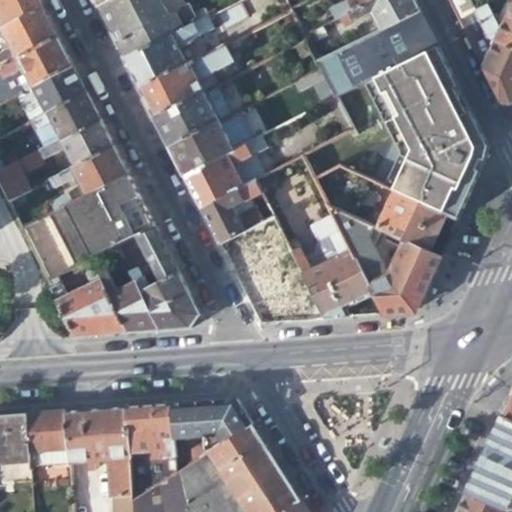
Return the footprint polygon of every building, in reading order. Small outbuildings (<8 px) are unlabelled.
[(0,0),(0,24),(3,30),(44,9),(39,0),(0,0)] [(112,0),(98,7),(110,30),(125,58),(200,20),(191,2),(182,7),(180,12),(172,15),(168,14),(160,0),(112,0)] [(349,0),(330,10),(335,19),(340,17),(350,12),(374,0),(349,0)] [(372,15),(381,31),(421,11),(414,0),(374,0),(350,12),(340,17),(345,26),(345,28),(355,23),(356,24),(372,15)] [(474,11),(475,14),(477,13),(483,27),(489,36),(490,40),(511,49),(511,2),(508,10),(499,28),(496,21),(487,4),(474,11)] [(504,8),(496,21),(499,28),(508,10),(504,8)] [(0,54),(0,66),(59,37),(51,22),(44,9),(3,30),(0,30),(0,38),(6,36),(13,48),(0,54)] [(381,31),(331,56),(318,62),(322,69),(336,97),(439,47),(428,27),(421,11),(381,31)] [(475,14),(459,22),(465,35),(483,27),(477,13),(475,14)] [(328,35),(345,26),(340,17),(335,19),(323,26),(328,35)] [(180,50),(190,45),(196,39),(214,29),(208,18),(126,60),(133,74),(141,88),(187,65),(180,50)] [(483,27),(465,35),(471,45),(489,36),(483,27)] [(304,35),(318,62),(331,56),(322,39),(319,40),(314,30),(304,35)] [(489,36),(471,45),(482,67),(500,103),(511,104),(511,102),(511,49),(490,40),(489,36)] [(28,86),(31,90),(74,67),(65,50),(59,37),(0,66),(0,82),(25,70),(33,84),(28,86)] [(224,46),(232,62),(240,58),(232,42),(224,46)] [(196,47),(190,45),(180,50),(187,65),(197,60),(199,54),(196,47)] [(232,62),(224,46),(197,60),(187,65),(141,88),(147,101),(156,118),(205,93),(199,81),(233,63),(232,62)] [(17,97),(31,124),(48,116),(88,95),(80,80),(74,67),(31,90),(17,97)] [(218,86),(205,93),(220,122),(234,114),(218,86)] [(164,133),(171,147),(220,122),(205,93),(156,118),(164,133)] [(52,124),(61,142),(102,121),(94,106),(88,95),(48,116),(31,124),(34,131),(40,128),(41,130),(52,124)] [(345,135),(353,131),(337,99),(329,103),(345,135)] [(238,112),(234,114),(220,122),(235,151),(253,142),(238,112)] [(66,151),(76,169),(116,148),(108,132),(102,121),(61,142),(41,152),(45,161),(66,151)] [(177,160),(186,176),(228,155),(235,151),(220,122),(171,147),(177,160)] [(263,137),(253,142),(235,151),(228,155),(186,176),(193,191),(203,209),(245,187),(235,166),(253,157),(269,149),(263,137)] [(316,181),(342,168),(344,167),(331,143),(303,157),(316,181)] [(78,178),(88,196),(101,190),(130,175),(122,159),(116,148),(76,169),(53,181),(57,188),(78,178)] [(414,154),(397,192),(445,214),(459,219),(470,194),(477,181),(414,154)] [(264,178),(253,157),(235,166),(245,187),(256,182),(264,178)] [(19,164),(6,170),(0,173),(0,184),(9,202),(32,191),(19,164)] [(321,192),(331,210),(350,218),(368,179),(345,169),(344,167),(342,168),(334,185),(321,192)] [(130,175),(67,206),(93,259),(156,227),(143,201),(130,175)] [(261,192),(256,182),(245,187),(203,209),(212,227),(221,244),(263,222),(259,213),(255,205),(237,215),(233,207),(261,192)] [(377,214),(371,228),(427,252),(436,232),(445,214),(397,192),(395,191),(383,216),(377,214)] [(42,219),(48,216),(67,206),(73,204),(67,194),(38,212),(42,219)] [(269,208),(259,213),(263,222),(274,216),(269,208)] [(350,218),(331,210),(341,231),(372,290),(385,316),(397,315),(409,314),(418,308),(430,283),(441,258),(427,252),(371,228),(350,218)] [(23,229),(49,281),(60,276),(65,273),(39,221),(23,229)] [(137,237),(151,265),(171,255),(162,237),(156,227),(137,237)] [(302,251),(294,254),(328,320),(342,319),(350,318),(346,310),(362,298),(372,290),(341,231),(321,241),(317,253),(324,267),(314,272),(302,251)] [(130,240),(119,245),(128,262),(139,257),(130,240)] [(136,278),(138,282),(163,330),(187,329),(192,328),(203,316),(171,255),(151,265),(156,273),(161,284),(154,287),(148,277),(146,274),(136,278)] [(64,284),(54,289),(61,304),(77,336),(109,334),(130,333),(103,280),(93,259),(86,262),(91,271),(88,272),(94,284),(69,295),(64,284)] [(148,277),(156,273),(151,265),(143,268),(146,274),(148,277)] [(64,284),(60,276),(49,281),(54,289),(64,284)] [(109,277),(103,280),(130,333),(147,331),(163,330),(138,282),(121,291),(115,280),(111,282),(109,277)] [(511,393),(484,454),(466,494),(504,511),(511,510),(511,393)] [(191,435),(193,460),(210,450),(253,424),(237,399),(200,401),(172,403),(174,437),(191,435)] [(177,470),(174,437),(172,403),(148,405),(127,407),(133,497),(135,495),(177,470)] [(109,459),(112,493),(112,498),(113,511),(135,511),(135,495),(133,497),(127,407),(99,409),(67,411),(69,448),(70,461),(109,459)] [(38,450),(69,448),(67,411),(48,412),(27,414),(30,463),(30,466),(38,466),(38,450)] [(0,464),(30,463),(27,414),(13,415),(0,415),(0,464)] [(210,450),(232,486),(248,511),(281,511),(300,501),(277,464),(253,424),(210,450)] [(182,467),(193,460),(191,435),(174,437),(177,470),(182,467)] [(210,450),(193,460),(182,467),(188,501),(232,486),(210,450)] [(72,495),(73,511),(189,511),(188,501),(182,467),(177,470),(135,495),(135,511),(113,511),(112,498),(112,493),(72,495)] [(248,511),(232,486),(188,501),(189,511),(248,511)] [(510,511),(511,510),(504,511),(466,494),(461,504),(457,511),(510,511)] [(306,511),(300,501),(281,511),(306,511)]
